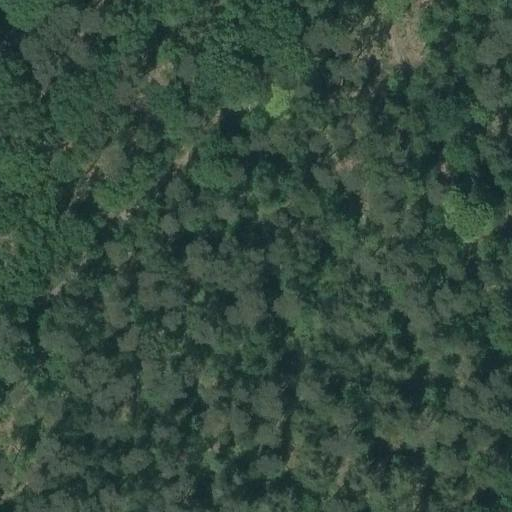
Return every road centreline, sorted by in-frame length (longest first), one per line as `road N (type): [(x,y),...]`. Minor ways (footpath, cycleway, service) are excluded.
road 1 (track): [(300,0),(0,276)]
road 2 (track): [(388,0),(511,324)]
